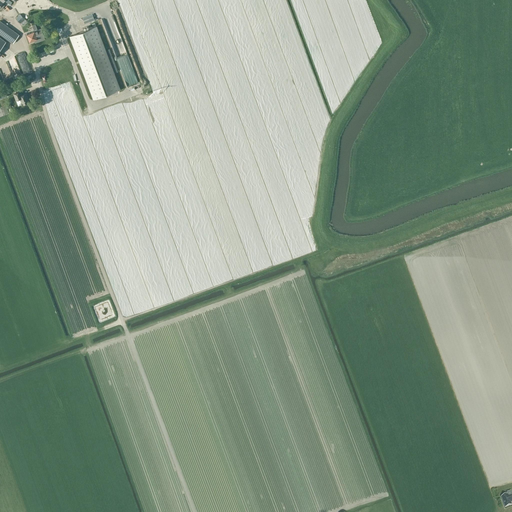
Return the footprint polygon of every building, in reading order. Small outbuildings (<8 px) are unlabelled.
[(20,23),(25,19),(20,14),(16,19),(20,23)] [(0,20),(0,33),(13,43),(19,35),(0,20)] [(34,31),(27,34),(30,42),(34,40),(35,43),(45,39),(41,29),(37,30),(35,25),(33,26),(34,31)] [(119,90),(95,26),(70,36),(94,99),(119,90)] [(30,102),(26,93),(22,95),(20,91),(14,94),(16,100),(20,99),(23,105),(30,102)] [(1,117),(0,117),(0,132),(7,131),(3,130),(2,129),(7,128),(10,138),(11,133),(14,132),(14,133),(17,134),(21,133),(22,138),(24,133),(32,131),(34,137),(35,133),(36,132),(34,126),(37,126),(38,118),(42,130),(47,129),(41,109),(14,117),(15,119),(9,120),(7,115),(2,116),(2,117),(1,117)] [(91,291),(92,296),(107,291),(102,275),(97,276),(99,284),(96,285),(97,289),(91,291)] [(89,320),(86,312),(64,311),(72,338),(83,334),(81,334),(96,330),(92,318),(92,320),(90,313),(89,313),(89,320)] [(501,497),(505,508),(511,505),(511,503),(511,502),(511,494),(508,496),(508,495),(501,497)]
